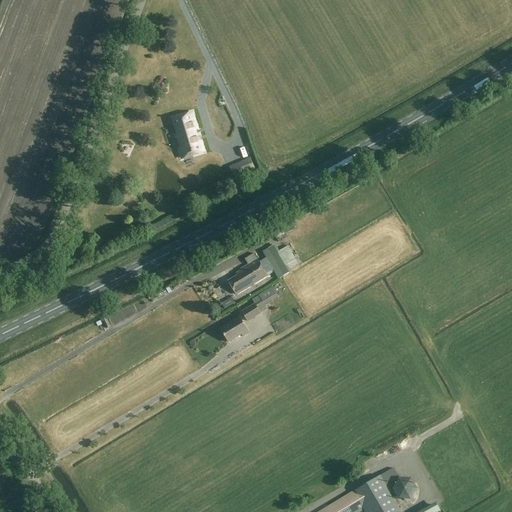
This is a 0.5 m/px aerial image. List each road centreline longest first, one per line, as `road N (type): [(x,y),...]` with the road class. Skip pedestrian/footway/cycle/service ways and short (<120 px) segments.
road 1 (primary): [(0,335),(221,225),(511,62)]
road 2 (unclassified): [(0,273),(39,254),(55,235),(140,0)]
